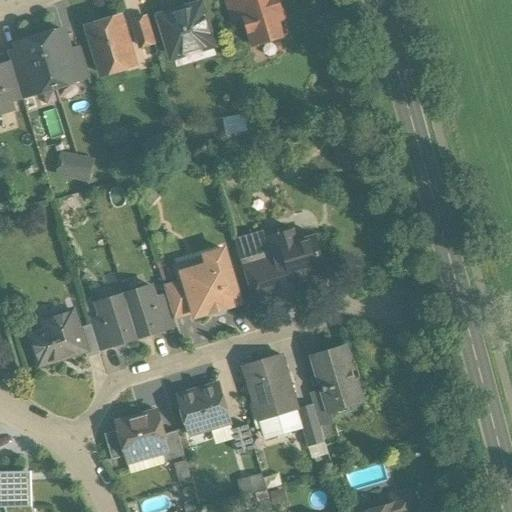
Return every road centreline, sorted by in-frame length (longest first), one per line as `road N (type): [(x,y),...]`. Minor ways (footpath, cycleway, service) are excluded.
road 1 (tertiary): [(377,0),(511,487)]
road 2 (residential): [(372,312),(123,385),(73,449)]
